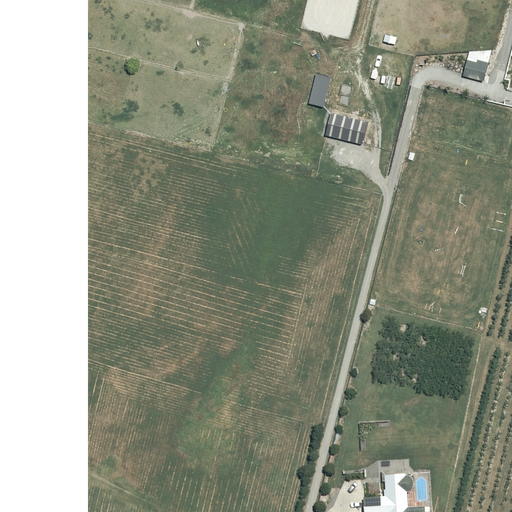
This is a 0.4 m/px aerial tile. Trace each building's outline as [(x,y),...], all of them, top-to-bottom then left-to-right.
[(397,34),(384,32),(383,41),(395,43),(397,34)] [(483,53),(470,50),(463,74),(476,77),(483,53)] [(330,76),(315,72),(308,101),(323,105),(330,76)] [(332,111),(327,133),(364,142),(369,120),(332,111)] [(410,458),(378,460),(368,467),(369,496),(364,497),(364,511),(424,511),(425,511),(431,511),(429,470),(411,470),(410,458)]
